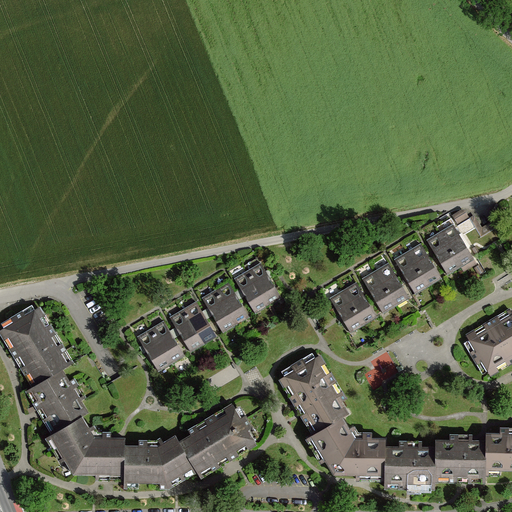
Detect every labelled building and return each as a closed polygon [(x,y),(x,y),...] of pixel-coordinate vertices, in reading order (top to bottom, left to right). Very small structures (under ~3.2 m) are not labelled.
[(467,207),(455,215),(460,223),(472,216),(467,207)] [(478,257),(456,222),(431,238),(452,273),(478,257)] [(445,278),(423,243),(398,259),(419,294),(445,278)] [(285,297),(263,262),(238,278),(260,313),(285,297)] [(413,298),(391,263),(365,279),(387,314),(413,298)] [(252,316),(230,281),(205,297),(227,332),(252,316)] [(380,318),(358,283),(333,299),(354,334),(380,318)] [(219,337),(198,302),(172,317),(194,352),(219,337)] [(76,365),(41,308),(5,330),(39,386),(31,390),(45,412),(59,435),(50,438),(75,477),(127,477),(127,487),(169,488),(196,473),(203,479),(262,442),(240,408),(184,443),(180,437),(161,447),(128,447),(128,439),(98,439),(84,417),(91,413),(68,371),(76,365)] [(511,309),(470,336),(496,376),(511,366),(511,309)] [(186,356),(164,321),(139,337),(161,372),(186,356)] [(356,414),(320,352),(283,375),(317,434),(312,438),(336,477),(358,477),(358,484),(388,484),(388,492),(441,493),(441,485),(493,487),(494,479),(511,478),(511,434),(490,434),(490,442),(438,441),(438,447),(391,447),(391,439),(360,440),(348,419),(356,414)]
